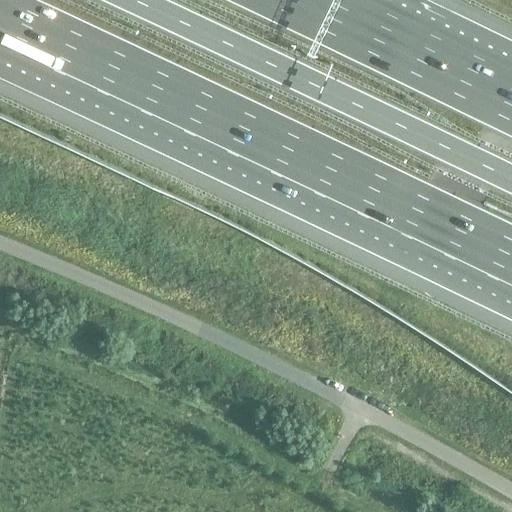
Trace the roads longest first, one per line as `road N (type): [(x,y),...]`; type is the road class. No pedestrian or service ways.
road 1 (unclassified): [(511,496),(251,352),(0,246)]
road 2 (motorway): [(0,18),(511,259)]
road 3 (motorway): [(127,0),(511,181)]
road 4 (motorway): [(511,99),(307,0)]
